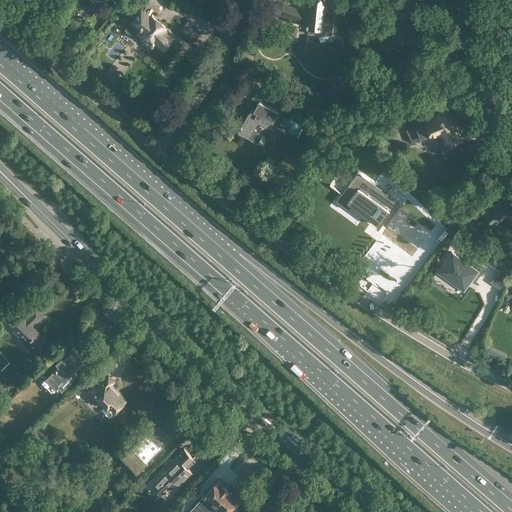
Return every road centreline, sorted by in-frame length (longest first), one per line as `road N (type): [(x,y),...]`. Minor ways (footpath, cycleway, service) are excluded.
road 1 (motorway): [(0,96),(475,511)]
road 2 (residential): [(511,386),(428,345),(161,148),(156,139),(212,68),(244,0)]
road 3 (primary): [(382,511),(259,415),(0,173)]
road 4 (motorway): [(511,506),(233,263)]
road 5 (motorway): [(511,449),(298,295),(233,263)]
road 6 (motorway): [(233,263),(0,60)]
road 7 (residential): [(511,135),(476,75),(465,0)]
